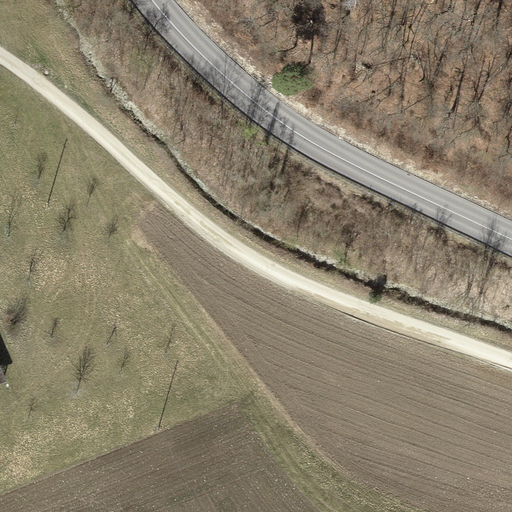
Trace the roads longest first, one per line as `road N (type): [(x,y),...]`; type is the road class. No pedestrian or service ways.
road 1 (track): [(0,54),(258,264),(511,360)]
road 2 (tertiary): [(511,237),(340,156),(268,111),(155,0)]
